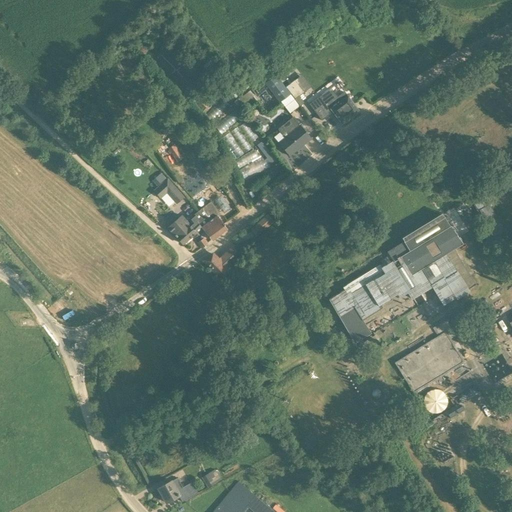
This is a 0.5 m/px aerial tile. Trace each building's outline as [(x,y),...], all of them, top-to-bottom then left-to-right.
[(275,76),(265,84),(280,102),(281,102),(289,95),(290,94),(275,76)] [(305,93),(298,84),(295,80),(286,88),(296,100),(305,93)] [(321,95),(309,104),(321,121),(333,112),(341,123),(358,111),(348,98),(349,98),(346,94),(346,95),(344,92),(337,97),(333,91),(323,98),(321,95)] [(217,127),(223,134),(241,118),(234,111),(217,127)] [(284,138),(278,143),(290,157),(311,139),(300,125),(299,125),(292,117),(278,129),(281,132),(280,133),(284,138)] [(178,163),(184,158),(175,145),(169,149),(178,163)] [(168,179),(154,191),(154,192),(160,198),(163,196),(167,192),(172,199),(177,204),(184,198),(168,180),(168,179)] [(227,230),(218,217),(221,215),(212,202),(200,211),(207,218),(199,225),(203,230),(211,241),(227,230)] [(200,211),(187,221),(196,234),(198,235),(203,230),(199,225),(207,218),(200,211)] [(183,245),(196,234),(187,221),(182,215),(168,228),(183,245)] [(272,220),(272,219),(268,215),(249,231),(254,237),(272,220)] [(403,264),(355,294),(351,287),(330,300),(339,315),(354,305),(363,320),(383,308),(380,304),(399,293),(401,297),(408,292),(412,299),(432,286),(444,305),(476,285),(455,250),(461,246),(449,228),(400,258),(403,264)] [(202,248),(208,244),(204,238),(198,243),(202,248)] [(204,262),(220,277),(240,257),(233,249),(219,261),(213,255),(204,262)] [(438,337),(395,363),(414,394),(466,363),(451,339),(456,336),(457,337),(456,338),(457,340),(460,338),(448,319),(432,328),(438,337)] [(445,411),(448,390),(428,388),(425,408),(445,411)] [(202,478),(208,488),(220,481),(214,471),(202,478)] [(171,482),(158,489),(166,503),(179,496),(182,502),(198,493),(192,483),(183,488),(177,478),(171,482)] [(274,511),(256,497),(239,483),(214,511),(274,511)]
